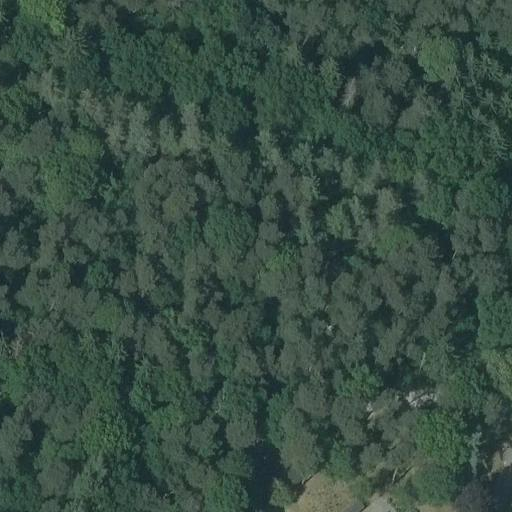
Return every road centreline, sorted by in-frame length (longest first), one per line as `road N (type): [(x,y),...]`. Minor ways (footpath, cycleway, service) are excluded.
road 1 (unclassified): [(456,393),(302,415),(189,416),(0,354)]
road 2 (track): [(0,86),(411,165)]
road 3 (unknown): [(348,0),(411,165)]
